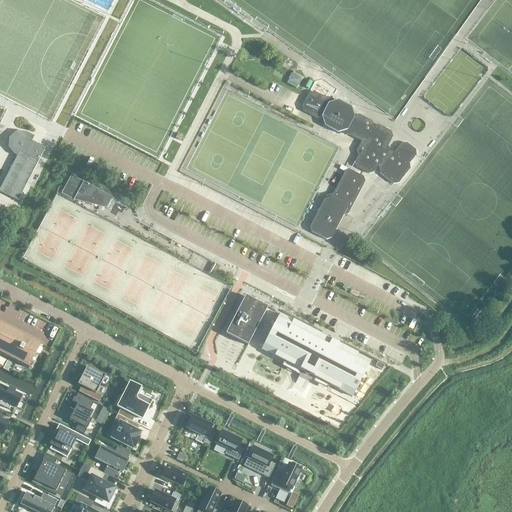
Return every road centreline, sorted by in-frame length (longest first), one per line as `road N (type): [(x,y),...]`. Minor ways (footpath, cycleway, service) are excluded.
road 1 (residential): [(86,329),(0,510)]
road 2 (residential): [(186,383),(349,469)]
road 3 (residential): [(186,383),(124,511)]
